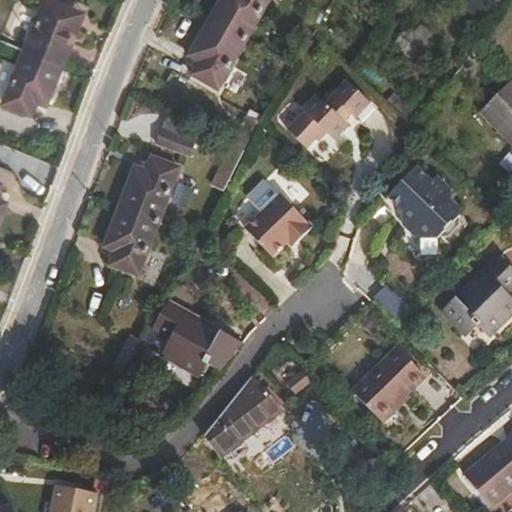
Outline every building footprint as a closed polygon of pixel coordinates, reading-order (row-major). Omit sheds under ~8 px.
[(45,0),(25,50),(63,65),(80,25),(69,21),(75,7),(58,0),(45,0)] [(220,0),(210,17),(247,37),(268,0),(220,0)] [(247,37),(210,17),(189,54),(200,60),(193,73),(218,87),(247,37)] [(402,38),(426,55),(435,43),(410,26),(402,38)] [(419,65),(426,55),(402,38),(396,47),(419,65)] [(46,106),(63,65),(25,50),(2,103),(30,114),(35,101),(46,106)] [(307,107),(290,124),(308,141),(317,133),(321,137),(330,127),(339,136),(353,121),(348,117),(356,109),(360,113),(374,99),(351,76),(329,98),(319,89),(305,104),(307,107)] [(511,85),(485,112),(511,138),(511,85)] [(231,140),(244,145),(258,120),(246,113),(231,140)] [(196,138),(161,125),(156,140),(190,152),(196,138)] [(227,174),(244,145),(231,140),(216,168),(227,174)] [(134,165),(120,204),(159,219),(179,165),(152,155),(147,169),(134,165)] [(424,174),(409,158),(380,188),(396,204),(394,206),(393,211),(395,215),(410,230),(430,231),(451,210),(452,201),(450,199),(445,195),(442,189),(444,183),(430,168),(424,174)] [(273,253),(288,238),(294,232),(300,238),(314,224),(282,191),(246,225),(273,253)] [(159,219),(120,204),(106,244),(119,248),(113,262),(140,272),(159,219)] [(294,232),(288,238),(294,244),(300,238),(294,232)] [(477,347),(511,314),(511,264),(498,250),(439,306),(477,347)] [(202,318),(167,298),(153,323),(171,334),(162,348),(181,359),(182,357),(202,369),(209,358),(212,352),(227,361),(245,339),(205,316),(202,318)] [(116,356),(127,361),(141,335),(131,330),(116,356)] [(398,344),(351,388),(381,419),(427,376),(398,344)] [(209,358),(222,367),(227,361),(212,352),(209,358)] [(252,373),(282,407),(287,403),(256,368),(252,373)] [(231,442),(282,407),(252,373),(205,428),(222,452),(231,446),(231,442)] [(511,435),(465,474),(492,505),(511,488),(511,435)] [(103,488),(115,490),(109,474),(95,472),(93,481),(96,481),(101,483),(103,488)] [(88,511),(93,486),(55,479),(52,497),(49,511),(88,511)] [(115,492),(115,490),(103,488),(108,496),(115,492)] [(35,511),(49,511),(52,497),(39,495),(35,511)]
